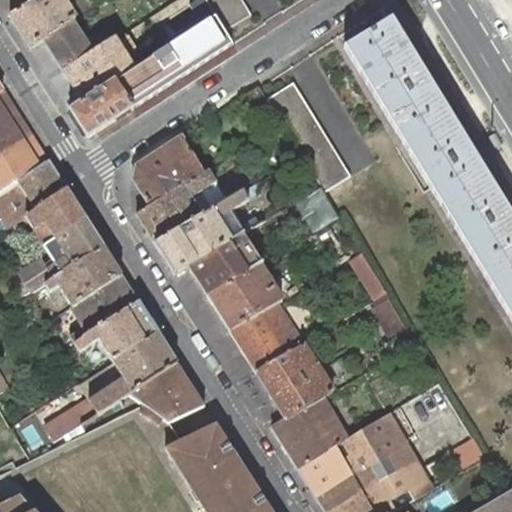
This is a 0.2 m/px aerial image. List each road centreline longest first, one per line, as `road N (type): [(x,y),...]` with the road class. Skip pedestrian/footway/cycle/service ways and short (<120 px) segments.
road 1 (residential): [(81,172),(298,511)]
road 2 (residential): [(81,172),(344,0)]
road 3 (residential): [(0,38),(81,172)]
